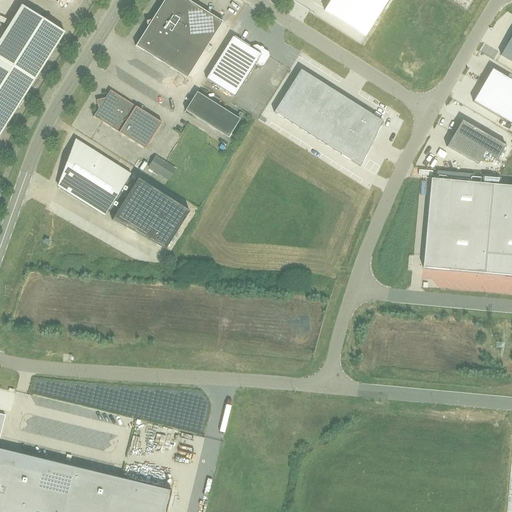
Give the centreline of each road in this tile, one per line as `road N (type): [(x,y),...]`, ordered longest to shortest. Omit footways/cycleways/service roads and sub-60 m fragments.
road 1 (unclassified): [(0,358),(326,385)]
road 2 (tertiary): [(0,246),(37,139),(123,0)]
road 3 (unclassified): [(254,0),(430,111)]
road 4 (unclassified): [(430,111),(351,293)]
road 5 (unclassified): [(326,385),(511,404)]
road 6 (unclassified): [(511,306),(351,293)]
road 7 (unclassified): [(499,0),(430,111)]
